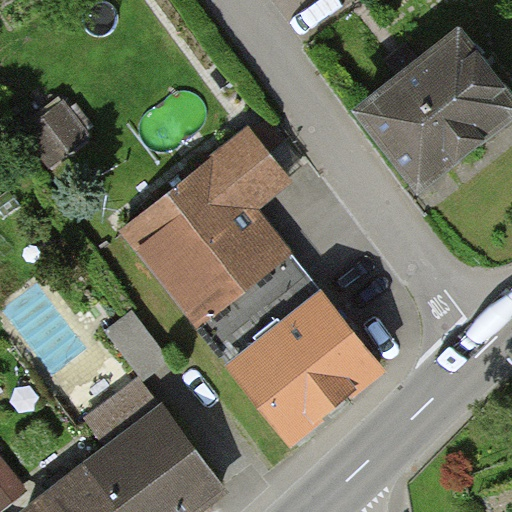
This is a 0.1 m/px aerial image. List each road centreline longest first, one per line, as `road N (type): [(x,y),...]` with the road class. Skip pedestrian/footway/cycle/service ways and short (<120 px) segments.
road 1 (unclassified): [(230,0),(491,347)]
road 2 (tertiary): [(491,347),(318,511)]
